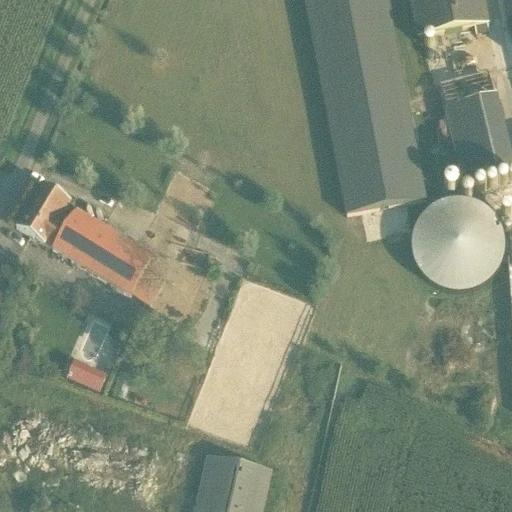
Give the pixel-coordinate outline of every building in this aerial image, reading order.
[(425,204),(385,0),(304,0),(346,219),(425,204)] [(410,0),(419,41),(488,27),(482,0),(410,0)] [(465,190),(511,178),(511,163),(496,99),(490,100),(488,94),(475,97),(477,104),(445,111),(465,190)] [(59,224),(71,205),(42,188),(16,231),(131,301),(154,262),(75,215),(67,228),(59,224)] [(492,298),(505,216),(426,204),(413,286),(492,298)] [(129,336),(113,328),(108,339),(124,347),(129,336)] [(94,381),(89,392),(99,396),(103,385),(94,381)] [(207,459),(201,487),(195,511),(264,511),(273,474),(271,474),(256,470),(207,459)] [(0,480),(0,511),(140,511),(141,509),(0,480)]
